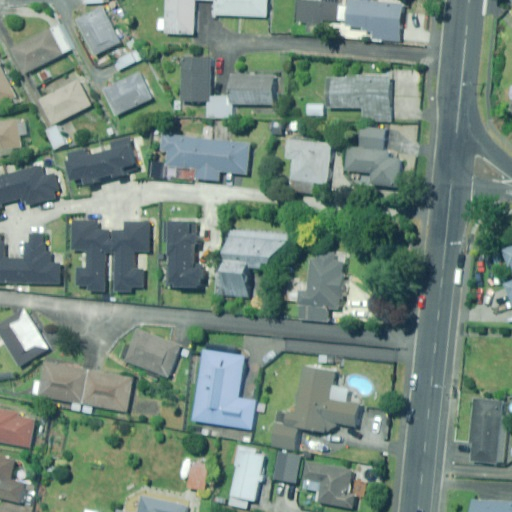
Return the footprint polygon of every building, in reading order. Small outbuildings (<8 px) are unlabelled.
[(198,2),(197,0),(168,0),(167,20),(160,20),(159,32),(167,32),(167,35),(196,36),(198,2)] [(197,0),(198,2),(216,2),(215,16),(268,18),(268,0),(197,0)] [(339,5),(297,0),(295,24),(336,28),(339,5)] [(392,4),(350,1),(348,28),(376,30),(375,42),(403,43),(405,8),(392,8),(392,4)] [(106,9),(78,23),(96,57),(123,43),(106,9)] [(55,30),(15,51),(28,76),(68,55),(55,30)] [(140,62),(135,54),(115,64),(120,73),(140,62)] [(209,120),(235,122),(236,106),(230,106),(231,98),(212,97),(214,60),(184,58),(182,103),(210,104),(209,120)] [(0,62),(0,109),(18,101),(0,62)] [(142,72),(105,91),(119,118),(156,98),(142,72)] [(278,78),(235,77),(234,105),(277,106),(278,78)] [(393,123),(394,79),(333,77),(333,109),(368,110),(368,122),(393,123)] [(80,81),(42,101),(55,127),(94,106),(80,81)] [(0,152),(1,152),(1,158),(18,155),(17,150),(26,149),(22,121),(0,124),(0,152)] [(69,145),(59,127),(47,133),(57,151),(69,145)] [(166,136),(165,152),(170,153),(168,168),(198,171),(197,180),(221,183),(222,173),(249,176),(252,145),(166,136)] [(118,176),(119,180),(131,177),(130,173),(141,170),(133,140),(115,144),(117,152),(69,165),(76,191),(90,187),(102,184),(101,180),(118,176)] [(335,146),(291,142),(289,160),(297,160),(294,193),(318,195),(319,184),(331,185),(335,146)] [(396,153),(351,148),(348,172),(374,175),(373,185),(401,188),(404,166),(395,165),(396,153)] [(0,214),(3,214),(3,211),(5,211),(4,206),(23,200),(23,203),(30,202),(31,206),(37,204),(37,207),(59,201),(56,193),(62,192),(57,176),(46,179),(44,168),(0,180),(0,214)] [(113,255),(114,240),(112,240),(112,232),(100,231),(100,224),(75,223),(74,253),(89,253),(89,270),(80,270),(79,288),(90,288),(90,293),(106,293),(107,255),(113,255)] [(114,240),(113,255),(118,255),(117,294),(134,294),(134,289),(146,289),(147,270),(137,270),(137,254),(151,255),(152,224),(127,224),(127,232),(117,232),(117,240),(114,240)] [(201,225),(170,224),(169,258),(174,258),(174,267),(170,267),(170,290),(206,290),(206,267),(200,267),(201,225)] [(253,298),(256,258),(279,260),(294,243),(294,236),(233,232),(232,257),(231,270),(219,270),(217,296),(253,298)] [(29,261),(6,261),(6,243),(4,243),(4,236),(0,236),(0,283),(64,286),(64,266),(52,265),(52,256),(49,255),(49,238),(37,237),(36,246),(29,246),(29,261)] [(307,322),(330,323),(331,310),(345,311),(347,261),(338,260),(338,255),(322,254),(322,260),(313,259),(312,291),(302,290),(301,309),(307,309),(307,322)] [(51,350),(27,311),(0,327),(0,333),(22,369),(51,350)] [(183,347),(138,331),(126,363),(171,379),(183,347)] [(253,431),(258,401),(241,399),(247,357),(205,350),(195,422),(253,431)] [(85,414),(91,371),(48,364),(42,398),(75,404),(73,412),(85,414)] [(278,423),(274,448),(300,452),(303,430),(339,435),(340,425),(360,428),(363,406),(334,402),(338,374),(306,369),(299,415),(293,414),(291,423),(291,425),(278,423)] [(91,371),(85,414),(94,415),(95,408),(130,414),(136,379),(91,371)] [(471,464),(506,466),(511,403),(476,400),(471,464)] [(21,414),(0,409),(0,443),(32,451),(38,421),(20,417),(21,414)] [(270,454),(242,448),(233,497),(231,506),(252,510),(254,501),(261,502),(270,454)] [(300,484),(303,456),(279,453),(276,481),(300,484)] [(0,499),(25,505),(29,485),(16,482),(20,463),(0,459),(0,499)] [(364,500),(368,481),(362,480),(364,474),(356,472),(309,463),(304,490),(323,494),(321,504),(357,511),(360,499),(364,500)] [(211,470),(194,470),(193,492),(210,492),(211,470)] [(192,511),(194,504),(148,495),(144,511),(134,511),(121,509),(120,511),(192,511)] [(69,511),(72,504),(58,500),(56,508),(69,511)] [(511,511),(511,503),(476,501),(475,511),(511,511)]
